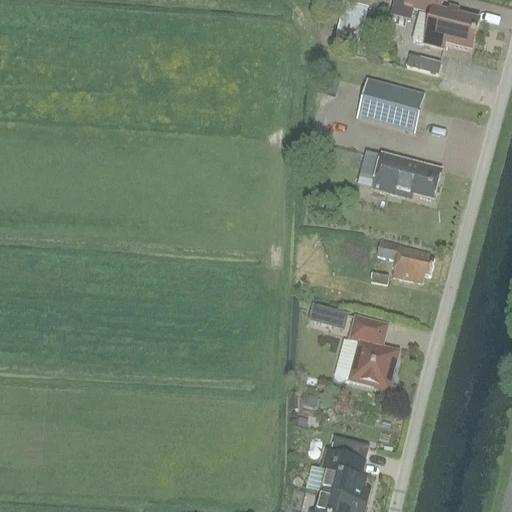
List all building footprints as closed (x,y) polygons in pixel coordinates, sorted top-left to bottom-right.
[(407,0),(405,9),(432,16),(424,47),(444,52),(446,47),(472,54),(480,23),(458,17),(459,12),(450,10),(448,15),(441,13),(444,0),(407,0)] [(365,22),(368,11),(346,4),(343,16),(365,22)] [(358,45),(364,23),(343,17),(337,39),(358,45)] [(438,79),(442,66),(410,58),(407,71),(438,79)] [(329,78),(325,95),(334,97),(339,80),(329,78)] [(415,137),(425,98),(367,83),(357,121),(415,137)] [(366,155),(358,188),(373,192),(373,193),(398,200),(399,195),(433,204),(442,173),(382,157),(382,159),(366,155)] [(431,279),(435,262),(429,261),(430,256),(400,249),(400,248),(380,244),(377,259),(396,264),(392,280),(423,286),(425,278),(431,279)] [(373,277),(371,285),(387,288),(389,280),(373,277)] [(317,308),(313,325),(318,326),(334,330),(338,313),(317,308)] [(344,342),(334,379),(349,383),(349,384),(375,391),(374,393),(390,397),(394,381),(392,381),(399,355),(382,351),(388,329),(355,321),(350,343),(344,342)] [(316,409),(318,401),(305,398),(303,407),(316,409)] [(322,496),(366,507),(369,494),(364,492),(367,483),(361,482),(370,449),(331,439),(322,473),(328,474),(322,496)] [(364,511),(366,507),(322,496),(317,511),(364,511)]
